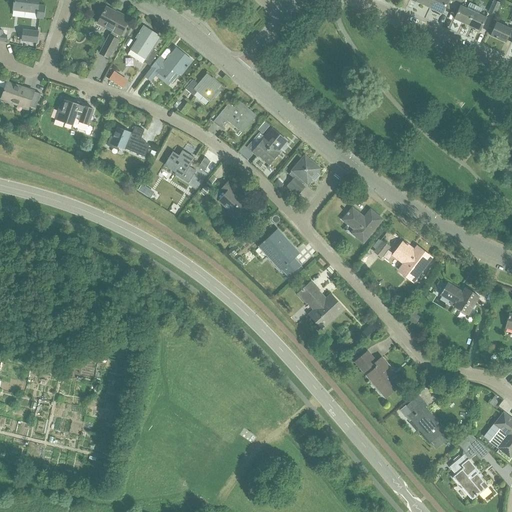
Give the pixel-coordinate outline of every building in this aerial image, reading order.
[(13,0),(12,10),(37,14),(37,18),(43,19),(44,16),(45,6),(38,5),(39,0),(13,0)] [(445,7),(451,10),(455,0),(433,0),(430,7),(442,13),(445,7)] [(455,19),(467,25),(476,6),(470,3),(467,9),(461,6),(463,0),(455,0),(451,10),(457,13),(455,19)] [(489,12),(495,15),(500,3),(494,0),(489,12)] [(476,6),(467,25),(480,31),(486,17),(480,14),(482,9),(476,6)] [(129,20),(112,11),(106,8),(98,23),(113,31),(110,36),(100,54),(109,58),(118,41),(120,36),(121,36),(129,20)] [(511,38),(511,28),(511,29),(497,23),(491,35),(506,42),(508,37),(511,38)] [(131,51),(128,55),(143,64),(144,62),(149,66),(156,55),(151,52),(153,49),(160,37),(143,27),(129,50),(131,51)] [(23,29),(22,41),(38,43),(39,31),(23,29)] [(152,67),(144,77),(151,82),(158,73),(160,70),(169,77),(166,80),(171,84),(179,73),(181,75),(192,61),(176,49),(165,62),(159,57),(151,67),(152,67)] [(114,71),(109,79),(116,83),(121,75),(114,71)] [(217,91),(221,86),(207,74),(198,85),(193,81),(185,90),(190,94),(193,90),(210,104),(219,93),(217,91)] [(0,80),(0,87),(5,89),(1,100),(28,109),(29,107),(35,109),(40,95),(34,92),(7,83),(0,80)] [(60,106),(55,119),(73,125),(75,119),(79,121),(78,122),(82,123),(88,125),(93,110),(65,100),(63,106),(60,106)] [(213,122),(219,127),(224,131),(226,129),(224,127),(229,122),(242,132),(255,116),(239,103),(235,108),(229,103),(213,122)] [(143,143),(141,139),(145,130),(135,126),(133,133),(118,127),(114,137),(111,136),(107,146),(116,149),(117,147),(124,150),(125,149),(145,157),(149,145),(143,143)] [(278,153),(287,142),(272,129),(252,153),(257,157),(258,156),(269,166),(279,154),(278,153)] [(191,165),(194,159),(182,151),(179,156),(173,152),(163,168),(188,184),(196,172),(188,167),(190,164),(191,165)] [(294,179),(287,187),(297,196),(305,187),(303,186),(305,184),(306,183),(310,178),(311,179),(312,180),(315,183),(321,176),(317,173),(320,169),(314,163),(312,165),(303,158),(292,172),(289,175),(294,179)] [(199,169),(205,172),(210,162),(204,159),(199,169)] [(241,211),(247,205),(235,194),(238,192),(228,183),(221,191),(225,195),(219,202),(229,211),(227,214),(237,223),(245,215),(241,211)] [(357,238),(363,243),(382,220),(371,211),(365,218),(353,209),(343,221),(360,234),(357,238)] [(282,270),(288,277),(301,266),(291,256),(296,251),(278,231),(261,246),(269,256),(268,257),(281,271),(282,270)] [(375,253),(381,258),(389,248),(383,243),(375,253)] [(404,243),(393,256),(407,267),(402,274),(413,282),(431,259),(420,250),(418,254),(407,245),(408,244),(407,243),(406,244),(404,243)] [(308,315),(322,330),(344,310),(330,295),(324,301),(317,293),(319,291),(311,282),(298,294),(306,304),(307,303),(314,310),(308,315)] [(454,307),(467,316),(479,297),(466,289),(463,294),(448,284),(441,295),(456,305),(454,307)] [(361,334),(368,341),(381,329),(375,322),(361,334)] [(364,373),(367,370),(369,373),(366,376),(372,382),(375,380),(381,388),(378,390),(386,399),(398,388),(394,383),(397,381),(392,375),(394,373),(382,358),(376,363),(367,352),(355,363),(364,373)] [(419,396),(406,407),(415,417),(412,420),(436,448),(449,437),(425,409),(428,406),(419,396)] [(494,407),(498,403),(495,400),(497,398),(495,396),(489,404),(494,407)] [(499,429),(489,441),(497,448),(497,449),(510,459),(511,456),(511,419),(503,413),(494,425),(499,429)] [(463,456),(460,459),(450,468),(456,475),(453,478),(473,500),(485,490),(481,485),(484,482),(477,474),(479,472),(469,460),(476,455),(471,449),(477,444),(470,436),(459,445),(464,451),(463,456)]
